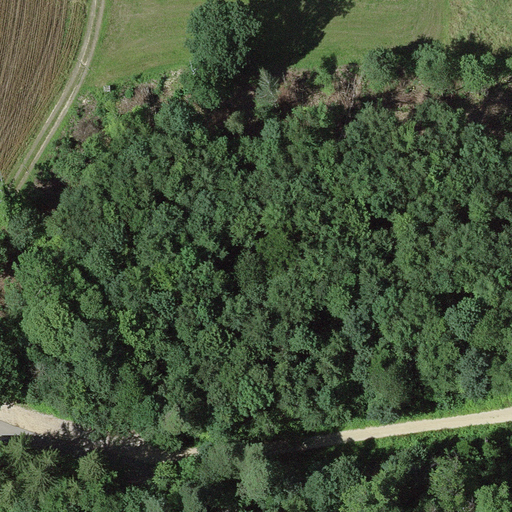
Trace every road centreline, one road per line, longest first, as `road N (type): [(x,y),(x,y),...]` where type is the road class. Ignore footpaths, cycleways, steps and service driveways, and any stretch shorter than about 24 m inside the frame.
road 1 (track): [(166,459),(511,415)]
road 2 (unclassified): [(0,437),(166,459),(281,511)]
road 3 (track): [(0,219),(85,65),(99,0)]
